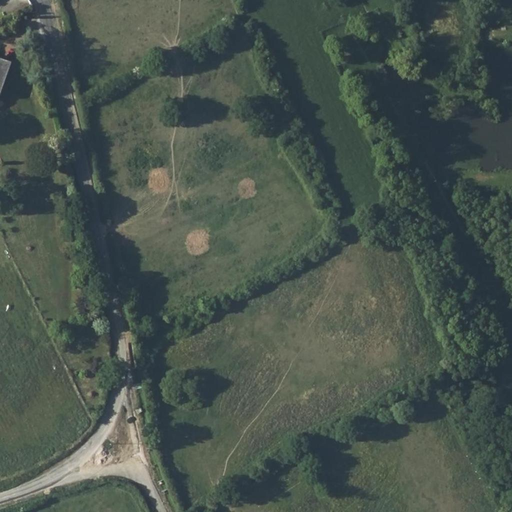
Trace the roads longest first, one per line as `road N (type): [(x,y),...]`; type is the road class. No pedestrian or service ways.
road 1 (track): [(444,361),(407,259),(366,243),(375,217),(418,190),(443,213),(448,251),(469,258),(480,299),(472,310),(490,338),(501,303),(476,230),(511,221)]
road 2 (residential): [(120,378),(122,353),(43,0)]
road 3 (residential): [(57,477),(105,431),(120,378)]
